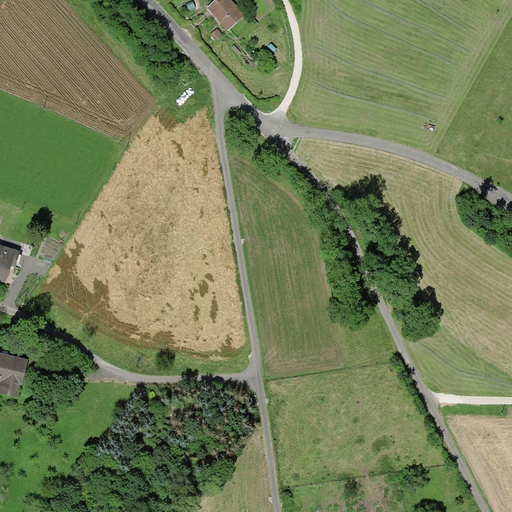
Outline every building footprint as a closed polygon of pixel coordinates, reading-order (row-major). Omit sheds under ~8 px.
[(244,14),(231,0),(213,0),(205,8),(226,31),(244,14)] [(217,28),(210,34),(216,41),(223,36),(217,28)] [(21,250),(0,244),(0,278),(8,281),(12,266),(16,267),(21,250)] [(29,359),(0,351),(0,393),(18,398),(20,389),(22,389),(29,359)] [(184,402),(161,402),(161,416),(184,416),(184,402)]
